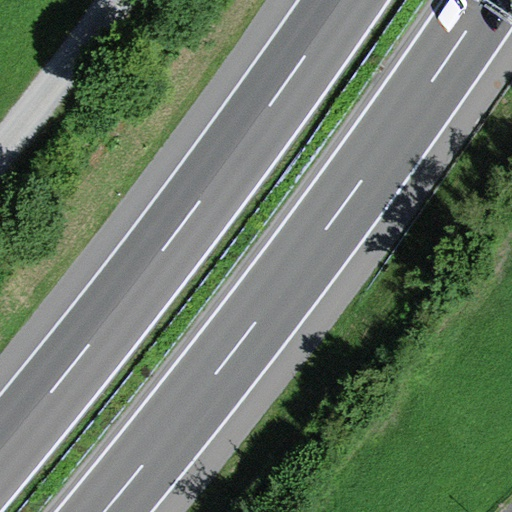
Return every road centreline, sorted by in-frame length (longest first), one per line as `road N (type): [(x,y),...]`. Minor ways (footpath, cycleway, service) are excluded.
road 1 (motorway): [(110,511),(416,128),(500,0)]
road 2 (motorway): [(340,0),(0,440)]
road 3 (track): [(0,151),(108,0)]
